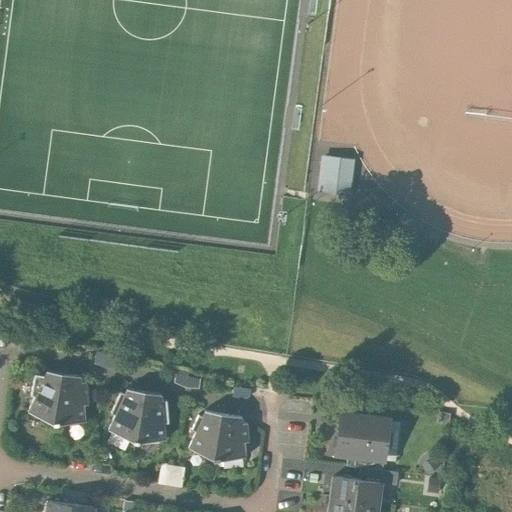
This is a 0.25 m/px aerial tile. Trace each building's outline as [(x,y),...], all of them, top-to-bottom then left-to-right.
[(351,163),(322,159),(318,188),(347,192),(351,163)] [(120,359),(96,353),(93,365),(105,370),(119,370),(120,359)] [(64,374),(46,371),(43,378),(35,377),(32,395),(35,397),(28,411),(55,427),(64,374)] [(82,377),(64,374),(55,427),(85,420),(84,403),(88,402),(86,382),(82,383),(82,377)] [(201,381),(175,375),(174,384),(187,390),(199,390),(201,381)] [(144,393),(126,389),(124,395),(120,394),(111,413),(115,415),(108,429),(136,446),(144,393)] [(162,396),(144,393),(136,446),(166,439),(164,422),(168,422),(166,401),(162,401),(162,396)] [(223,415),(204,412),(202,417),(199,416),(193,429),(196,430),(189,447),(215,462),(223,415)] [(387,461),(392,421),(340,414),(334,454),(387,461)] [(243,418),(223,415),(215,462),(247,454),(245,441),(249,440),(247,424),(244,425),(243,418)] [(184,469),(161,465),(158,485),(181,489),(184,469)] [(362,469),(361,481),(384,484),(395,486),(397,474),(362,469)] [(361,481),(333,477),(331,497),(382,504),(384,484),(361,481)] [(440,482),(429,481),(427,493),(438,495),(440,482)] [(380,511),(382,504),(331,497),(328,511),(380,511)] [(93,511),(94,507),(47,501),(45,511),(93,511)] [(131,511),(133,504),(124,502),(122,511),(131,511)]
